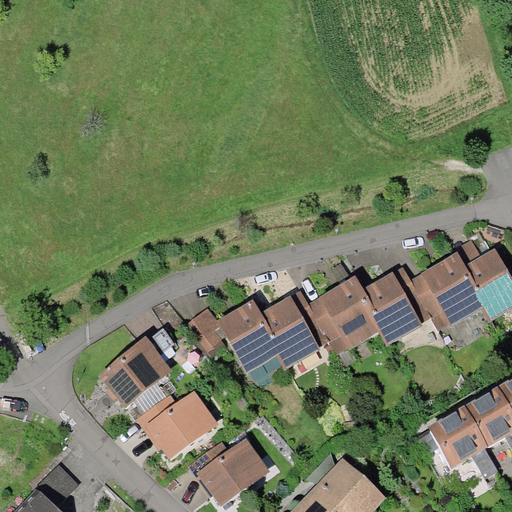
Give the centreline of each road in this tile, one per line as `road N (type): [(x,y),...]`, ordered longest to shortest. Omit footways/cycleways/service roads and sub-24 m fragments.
road 1 (residential): [(40,386),(70,344),(169,284),(486,207),(511,216)]
road 2 (residential): [(168,511),(40,386)]
